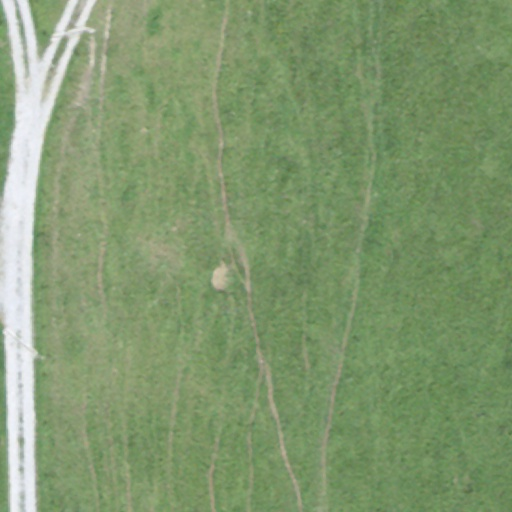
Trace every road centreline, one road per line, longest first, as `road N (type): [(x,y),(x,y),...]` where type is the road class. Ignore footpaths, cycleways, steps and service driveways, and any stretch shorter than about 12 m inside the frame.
road 1 (unclassified): [(26,511),(32,135),(22,35),(8,0)]
road 2 (track): [(32,135),(96,0)]
